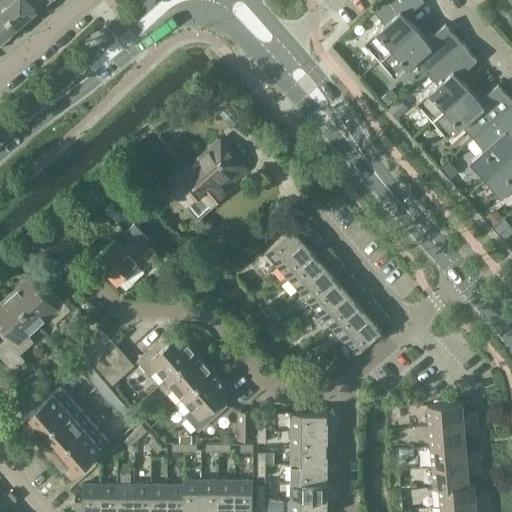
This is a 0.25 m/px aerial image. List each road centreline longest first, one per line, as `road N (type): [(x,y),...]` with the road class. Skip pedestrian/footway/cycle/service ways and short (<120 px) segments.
road 1 (residential): [(347,390),(269,387),(201,314),(119,305),(51,243),(26,246),(0,270)]
road 2 (tertiary): [(386,190),(285,42)]
road 3 (tertiary): [(267,63),(386,190)]
road 4 (tertiary): [(64,90),(107,73),(172,18),(207,12)]
road 5 (residential): [(410,324),(315,215)]
road 6 (tertiary): [(146,0),(90,52),(64,90)]
road 7 (residential): [(347,511),(347,390)]
